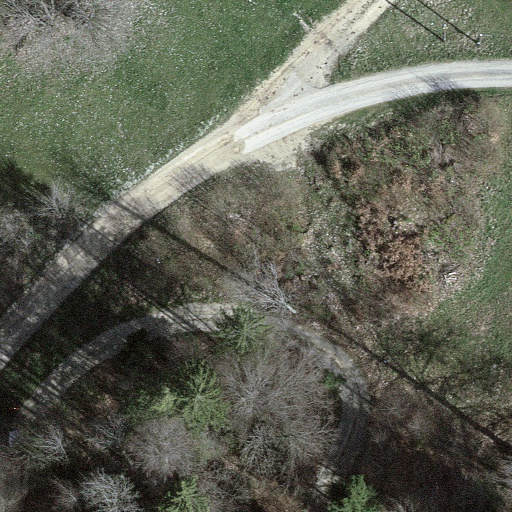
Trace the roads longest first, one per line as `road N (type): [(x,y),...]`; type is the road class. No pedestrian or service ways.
road 1 (track): [(511,86),(405,78),(284,108),(88,259),(0,346)]
road 2 (track): [(0,391),(48,390),(100,348),(157,318),(235,318),(311,341),(354,385),(322,511)]
road 3 (track): [(284,108),(371,0)]
